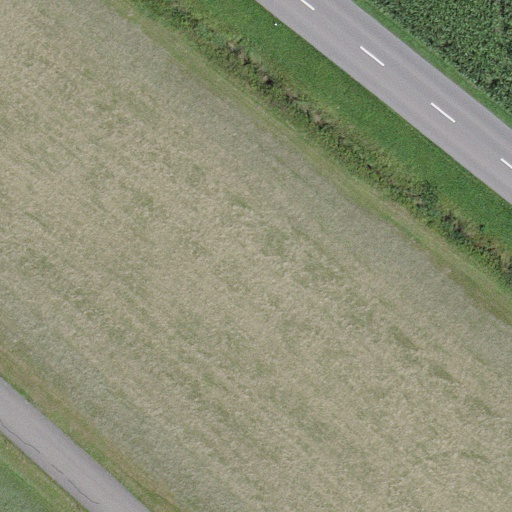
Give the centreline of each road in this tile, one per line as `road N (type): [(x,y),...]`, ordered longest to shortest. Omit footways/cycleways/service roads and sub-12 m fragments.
road 1 (tertiary): [(292,0),(511,174)]
road 2 (residential): [(0,407),(111,511)]
